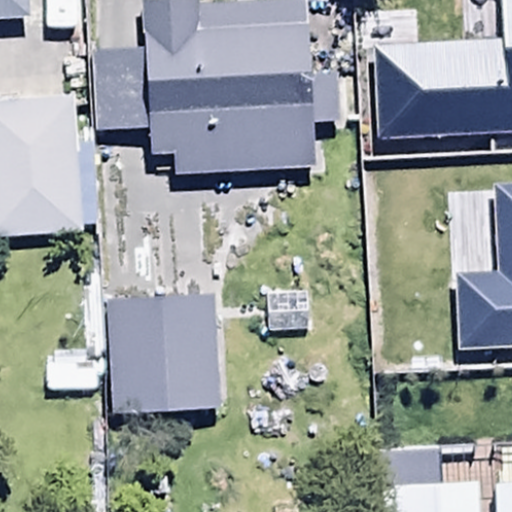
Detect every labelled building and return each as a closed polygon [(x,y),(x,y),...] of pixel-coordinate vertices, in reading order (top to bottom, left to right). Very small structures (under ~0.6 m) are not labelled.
[(14,0),(0,0),(0,23),(17,22),(14,0)] [(169,177),(177,177),(304,168),(301,123),(331,121),(328,77),(298,79),(293,3),(189,10),(187,0),(172,0),(137,2),(140,51),(85,55),(90,134),(140,131),(141,152),(167,151),(169,177)] [(511,0),(490,0),(498,96),(501,96),(507,170),(511,169),(511,0)] [(0,240),(76,235),(76,228),(90,227),(84,139),(69,140),(66,99),(0,103),(0,240)] [(201,290),(97,301),(109,418),(213,407),(201,290)] [(463,332),(375,337),(382,463),(470,459),(463,332)]
